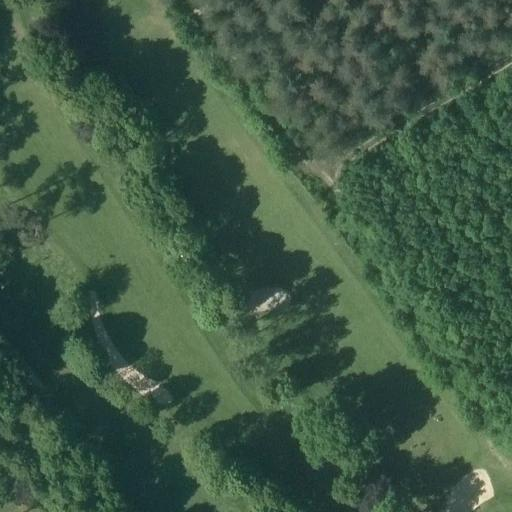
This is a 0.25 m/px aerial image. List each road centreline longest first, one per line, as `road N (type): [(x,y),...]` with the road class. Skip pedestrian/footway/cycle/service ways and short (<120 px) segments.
road 1 (track): [(511,430),(189,0)]
road 2 (track): [(511,56),(324,179)]
